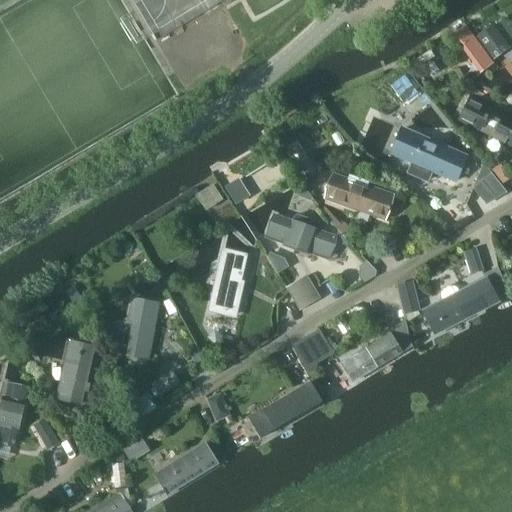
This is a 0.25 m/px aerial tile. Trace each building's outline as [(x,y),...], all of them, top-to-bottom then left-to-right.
[(492,27),(476,39),(493,60),(509,48),(492,27)] [(416,58),(420,65),(433,57),(429,50),(416,58)] [(392,87),(405,103),(418,94),(405,78),(392,87)] [(511,116),(469,98),(458,123),(511,146),(511,116)] [(404,131),(395,152),(454,177),(462,157),(404,131)] [(302,149),(289,158),(303,182),(317,173),(302,149)] [(502,161),(494,167),(503,180),(511,175),(502,161)] [(489,201),(507,190),(491,164),(473,175),(489,201)] [(384,215),(391,191),(334,170),(326,194),(384,215)] [(238,181),(225,190),(231,200),(235,205),(248,197),(238,181)] [(201,197),(212,213),(226,204),(216,188),(201,197)] [(336,237),(272,214),(265,239),(330,260),(336,237)] [(223,250),(208,310),(235,316),(249,256),(225,250),(223,250)] [(360,263),(366,276),(377,272),(371,258),(360,263)] [(485,276),(499,301),(510,294),(500,269),(485,276)] [(287,288),(302,310),(320,298),(306,276),(287,288)] [(397,284),(403,314),(418,312),(413,282),(397,284)] [(423,314),(434,341),(497,307),(483,282),(460,294),(443,303),(423,314)] [(443,303),(460,294),(459,292),(458,290),(454,288),(450,287),(443,291),(441,295),(440,299),(443,303)] [(5,315),(14,329),(42,311),(34,297),(5,315)] [(133,301),(127,359),(150,362),(158,305),(133,301)] [(337,360),(352,388),(404,358),(389,327),(337,360)] [(335,353),(319,329),(302,340),(318,364),(335,353)] [(97,346),(68,340),(57,404),(88,408),(97,346)] [(157,399),(178,386),(172,376),(151,389),(157,399)] [(243,413),(261,449),(325,410),(306,377),(243,413)] [(27,388),(3,385),(0,401),(0,448),(19,452),(27,388)] [(47,417),(38,420),(47,446),(57,442),(47,417)] [(139,436),(120,448),(129,461),(148,450),(139,436)] [(152,474),(168,501),(220,471),(205,444),(152,474)] [(98,511),(129,511),(122,498),(98,511)]
